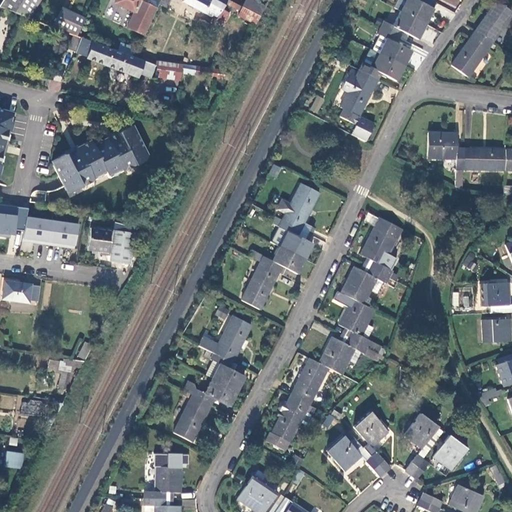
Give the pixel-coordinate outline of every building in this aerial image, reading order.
[(2,0),(0,4),(0,7),(30,19),(41,0),(2,0)] [(161,0),(159,5),(166,9),(170,0),(161,0)] [(227,0),(226,0),(182,0),(182,2),(212,18),(210,24),(200,19),(198,24),(211,32),(222,10),(225,4),(227,0)] [(229,0),(227,0),(225,4),(240,12),(242,7),(229,0)] [(260,16),(265,6),(252,0),(245,0),(242,7),(260,16)] [(418,1),(418,0),(397,0),(394,8),(400,11),(425,25),(433,9),(418,1)] [(474,32),(491,44),(511,14),(511,11),(496,1),(474,32)] [(260,16),(242,7),(240,12),(239,15),(255,24),(260,16)] [(55,26),(77,36),(85,19),(63,9),(55,26)] [(222,10),(211,32),(218,35),(229,14),(222,10)] [(418,39),(425,25),(400,11),(393,26),(384,22),(380,28),(399,38),(402,31),(408,35),(418,39)] [(378,54),(404,67),(411,52),(396,44),(399,38),(380,28),(378,34),(379,35),(371,51),(378,54)] [(399,38),(405,41),(408,35),(402,31),(399,38)] [(468,78),(491,44),(474,32),(451,66),(468,78)] [(68,49),(75,51),(76,47),(79,40),(73,37),(68,49)] [(80,38),(79,40),(76,47),(89,51),(91,47),(88,46),(90,41),(80,38)] [(87,57),(86,59),(137,78),(139,74),(141,68),(149,71),(151,64),(132,57),(117,52),(90,41),(88,46),(91,47),(89,51),(87,57)] [(117,52),(132,57),(135,48),(121,43),(117,52)] [(75,51),(74,52),(87,57),(89,51),(76,47),(75,51)] [(396,82),(404,67),(378,54),(371,69),(362,64),(359,71),(378,80),(381,74),(396,82)] [(152,77),(180,80),(181,73),(182,65),(158,61),(154,65),(152,77)] [(181,73),(228,80),(229,71),(182,65),(181,73)] [(141,68),(139,74),(146,77),(149,71),(141,68)] [(378,80),(359,71),(355,79),(347,93),(339,108),(342,109),(339,117),(356,126),(360,118),(358,117),(378,80)] [(347,93),(355,79),(348,75),(340,89),(347,93)] [(316,111),(322,99),(315,96),(310,107),(316,111)] [(11,112),(0,110),(0,175),(2,167),(1,166),(3,153),(5,153),(7,145),(5,145),(8,130),(10,131),(12,122),(9,121),(11,112)] [(150,157),(133,122),(54,162),(65,187),(61,189),(66,201),(148,161),(150,157)] [(463,170),(463,148),(456,148),(457,134),(427,133),(426,158),(456,159),(455,186),(462,189),(463,170)] [(505,150),(463,148),(463,170),(504,171),(505,150)] [(281,220),(300,230),(319,193),(300,183),(281,220)] [(511,186),(504,186),(503,195),(511,195),(511,186)] [(24,232),(28,208),(0,205),(0,236),(10,238),(10,235),(14,235),(14,231),(24,232)] [(27,217),(24,232),(22,241),(49,245),(52,220),(27,217)] [(402,229),(379,218),(361,255),(367,258),(372,261),(369,267),(390,278),(392,272),(389,270),(383,266),(389,255),(402,229)] [(144,222),(114,219),(113,231),(91,227),(88,249),(110,253),(109,261),(130,264),(134,240),(141,241),(144,222)] [(49,245),(74,249),(79,224),(52,220),(49,245)] [(297,236),(300,230),(281,220),(278,227),(280,228),(287,232),(279,247),(304,259),(312,244),(297,236)] [(273,243),(279,247),(287,232),(280,228),(273,243)] [(297,274),(304,259),(279,247),(272,261),(251,251),(249,257),(256,261),(278,272),(281,266),(289,270),(297,274)] [(383,266),(389,270),(394,258),(389,255),(383,266)] [(468,255),(462,264),(471,270),(477,261),(468,255)] [(367,258),(363,264),(369,267),(372,261),(367,258)] [(259,310),(278,272),(256,261),(254,264),(258,266),(256,270),(252,278),(241,300),(259,310)] [(369,267),(363,264),(360,271),(366,274),(369,267)] [(245,275),(252,278),(256,270),(249,266),(245,275)] [(278,272),(285,276),(289,270),(281,266),(278,272)] [(354,268),(341,294),(352,299),(363,305),(371,290),(376,279),(382,282),(394,288),(398,282),(390,278),(369,267),(366,274),(360,271),(354,268)] [(376,279),(371,290),(377,293),(382,282),(376,279)] [(40,286),(8,282),(6,291),(3,291),(2,299),(29,303),(29,301),(38,303),(40,286)] [(491,306),(509,305),(508,283),(480,284),(481,306),(491,306)] [(367,324),(374,311),(363,305),(352,299),(338,324),(345,328),(350,331),(347,337),(367,348),(371,341),(368,339),(361,336),(367,324)] [(511,312),(511,305),(509,305),(491,306),(491,313),(511,312)] [(219,306),(214,315),(223,319),(228,310),(219,306)] [(207,350),(232,363),(251,326),(233,316),(218,345),(202,337),(199,345),(207,350)] [(511,341),(509,319),(482,321),(483,343),(511,341)] [(374,328),(367,324),(361,336),(368,339),(374,328)] [(345,328),(341,334),(347,337),(350,331),(345,328)] [(347,337),(341,334),(338,340),(344,344),(347,337)] [(362,353),(364,354),(367,348),(347,337),(344,344),(338,340),(332,337),(318,364),(328,369),(341,375),(349,359),(354,349),(362,353)] [(367,348),(378,353),(381,347),(371,341),(367,348)] [(86,359),(92,346),(85,342),(78,355),(86,359)] [(381,363),(386,357),(378,353),(367,348),(364,354),(381,363)] [(357,363),(362,353),(354,349),(349,359),(357,363)] [(211,380),(236,392),(244,377),(236,373),(229,369),(232,363),(207,350),(203,356),(213,361),(218,364),(212,378),(211,380)] [(309,359),(290,396),(309,405),(328,369),(318,364),(309,359)] [(511,359),(495,365),(502,386),(511,382),(511,359)] [(205,375),(212,378),(218,364),(213,361),(205,375)] [(67,373),(69,362),(60,362),(59,370),(62,370),(58,388),(64,389),(67,373)] [(236,373),(239,366),(232,363),(229,369),(236,373)] [(229,407),(236,392),(211,380),(204,394),(194,390),(193,384),(187,380),(182,391),(184,392),(192,396),(211,405),(214,399),(229,407)] [(182,395),(190,401),(192,396),(184,392),(182,395)] [(486,392),(478,396),(481,401),(489,398),(486,392)] [(13,394),(12,410),(20,411),(22,395),(13,394)] [(191,442),(211,405),(192,396),(190,401),(173,433),(191,442)] [(309,405),(290,396),(287,403),(282,401),(279,403),(277,408),(278,412),(281,414),(279,417),(272,433),(270,432),(266,441),(284,450),(289,442),(290,443),(300,422),(306,412),(312,415),(315,408),(309,405)] [(489,398),(481,401),(485,407),(492,403),(489,398)] [(21,414),(43,416),(45,401),(22,399),(21,414)] [(342,415),(334,410),(331,415),(339,419),(342,415)] [(312,415),(306,412),(300,422),(307,426),(312,415)] [(371,447),(372,448),(388,432),(370,413),(354,428),(371,447)] [(421,449),(438,428),(420,415),(404,436),(421,449)] [(327,427),(333,419),(329,416),(323,425),(327,427)] [(48,435),(55,419),(53,419),(48,418),(47,422),(42,432),(48,435)] [(424,458),(443,432),(438,428),(421,449),(418,454),(424,458)] [(361,456),(366,461),(370,457),(366,451),(349,432),(344,436),(361,456)] [(344,471),(361,456),(344,436),(326,452),(344,471)] [(467,449),(449,436),(433,457),(451,470),(467,449)] [(16,446),(18,439),(9,437),(8,444),(16,446)] [(370,457),(376,452),(372,448),(371,447),(366,451),(370,457)] [(24,454),(7,451),(5,467),(22,470),(24,454)] [(370,457),(385,473),(390,468),(376,452),(370,457)] [(405,470),(411,475),(424,458),(418,454),(405,470)] [(291,463),(300,467),(304,460),(295,455),(291,463)] [(379,478),(385,473),(370,457),(366,461),(365,462),(379,478)] [(424,458),(411,475),(416,479),(429,462),(424,458)] [(504,481),(496,466),(490,470),(498,485),(504,481)] [(165,492),(173,492),(180,493),(180,467),(156,467),(155,492),(144,492),(143,499),(165,499),(165,492)] [(263,511),(277,493),(252,476),(237,499),(256,511),(263,511)] [(473,511),(481,496),(459,485),(449,506),(462,511),(473,511)] [(420,500),(439,509),(442,502),(423,493),(420,500)] [(305,511),(285,498),(275,511),(305,511)] [(178,511),(179,506),(173,506),(165,506),(165,499),(143,499),(143,505),(149,506),(154,506),(154,511),(178,511)] [(108,500),(105,506),(112,508),(115,502),(108,500)] [(430,511),(437,511),(439,509),(420,500),(417,506),(430,511)]
